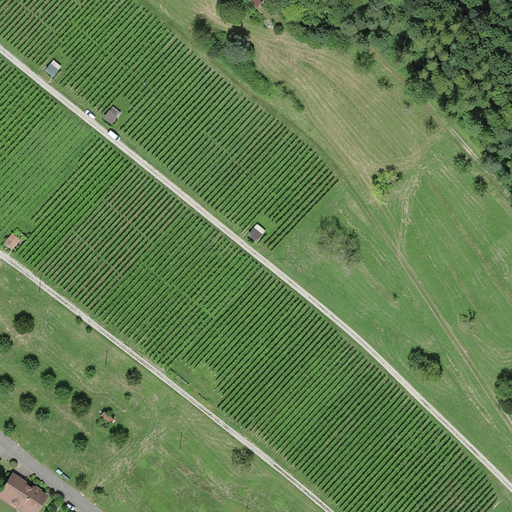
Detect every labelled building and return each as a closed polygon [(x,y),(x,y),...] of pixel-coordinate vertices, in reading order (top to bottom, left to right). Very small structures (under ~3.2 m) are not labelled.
[(60,67),(53,61),(45,71),(52,77),(60,67)] [(118,114),(112,108),(103,119),(110,124),(118,114)] [(264,233),(256,226),(249,235),(256,241),(264,233)] [(18,242),(10,236),(4,244),(12,250),(18,242)] [(202,386),(195,381),(190,387),(197,392),(202,386)] [(0,499),(20,511),(38,511),(49,496),(13,473),(0,494),(0,499)]
